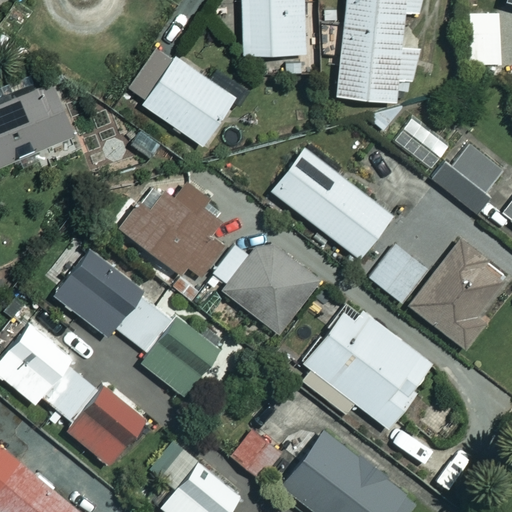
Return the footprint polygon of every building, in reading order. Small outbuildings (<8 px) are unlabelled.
[(308,0),(242,0),(244,54),(310,51),(308,0)] [(346,0),(338,95),(400,100),(402,74),(419,76),(422,45),(403,44),(406,11),(423,12),(423,0),(346,0)] [(498,31),(466,30),(465,62),(497,63),(498,31)] [(180,52),(144,103),(207,147),(243,95),(180,52)] [(55,77),(0,102),(0,169),(81,133),(55,77)] [(447,143),(409,114),(391,138),(429,167),(447,143)] [(511,169),(467,136),(435,178),(483,215),(511,177),(511,169)] [(311,146),(276,189),(359,257),(394,214),(311,146)] [(154,182),(123,226),(203,281),(228,245),(213,235),(230,211),(188,181),(177,197),(154,182)] [(399,243),(372,277),(468,351),(493,320),(482,311),(509,276),(460,238),(435,270),(399,243)] [(259,239),(223,286),(284,332),(320,284),(259,239)] [(97,245),(57,295),(112,338),(152,288),(97,245)] [(350,302),(308,360),(390,420),(432,362),(350,302)] [(186,312),(144,361),(187,398),(229,350),(186,312)] [(31,321),(0,357),(0,370),(38,402),(75,357),(31,321)] [(109,377),(65,425),(107,464),(152,416),(109,377)] [(256,426),(232,455),(259,478),(283,449),(256,426)] [(332,435),(291,487),(323,511),(405,511),(416,499),(332,435)] [(0,504),(9,511),(86,511),(0,438),(0,504)] [(199,460),(165,505),(174,511),(252,511),(258,505),(199,460)]
